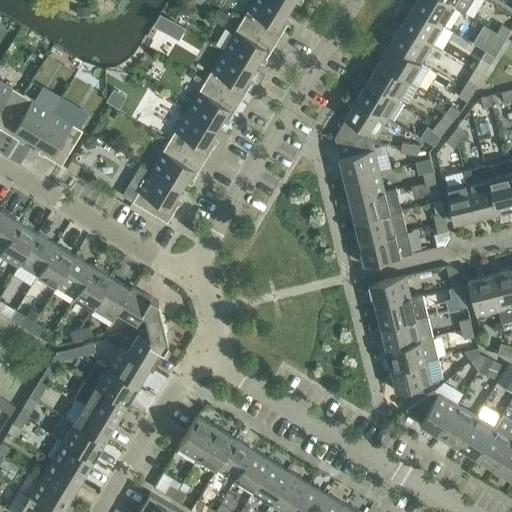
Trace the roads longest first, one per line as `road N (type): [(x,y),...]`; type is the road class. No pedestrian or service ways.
road 1 (residential): [(205,273),(207,247),(356,0)]
road 2 (residential): [(459,511),(208,357)]
road 3 (residential): [(205,273),(163,263),(0,165)]
road 4 (residential): [(99,511),(177,382),(208,357)]
